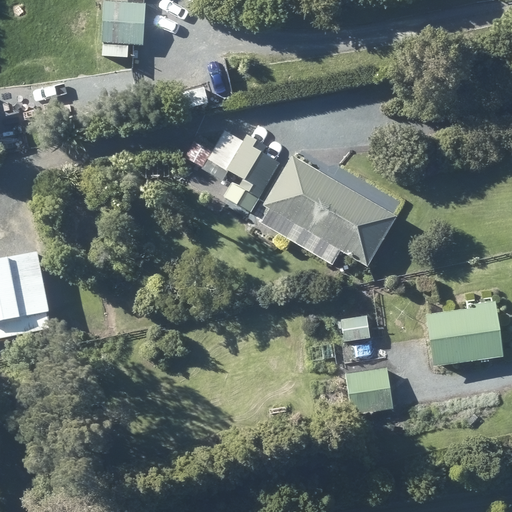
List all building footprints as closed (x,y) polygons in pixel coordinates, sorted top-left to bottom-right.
[(107,0),(105,42),(147,45),(149,2),(145,2),(117,0),(107,0)] [(184,75),(160,76),(161,92),(185,91),(184,75)] [(262,196),(282,162),(265,152),(269,145),(250,134),(240,151),(221,140),(211,156),(248,178),(243,185),(249,189),(262,196)] [(292,220),(324,238),(372,266),(401,216),(296,154),(266,204),(273,208),(292,220)] [(214,193),(228,169),(208,157),(193,180),(214,193)] [(0,325),(50,317),(39,256),(0,263),(0,325)] [(278,265),(253,271),(256,281),(280,275),(278,265)] [(438,366),(507,355),(499,301),(474,304),(475,307),(431,314),(438,366)] [(368,320),(341,326),(345,345),(372,340),(368,320)] [(352,415),(398,407),(392,366),(386,367),(346,374),(352,415)]
